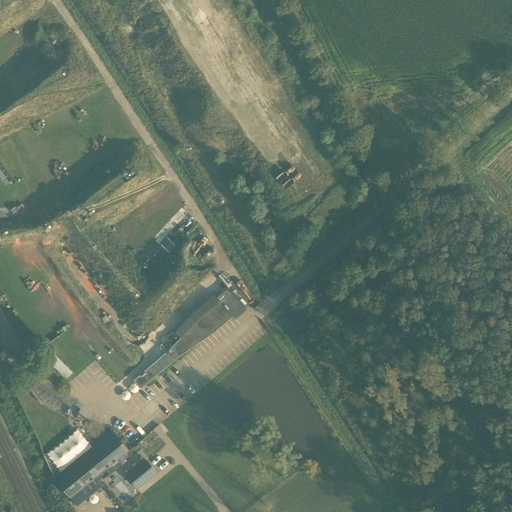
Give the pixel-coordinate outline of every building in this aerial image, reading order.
[(148,224),(141,227),(147,237),(154,233),(148,224)] [(168,352),(134,381),(141,389),(175,360),(215,332),(233,316),(235,319),(247,309),(229,288),(217,298),(219,301),(202,316),(168,352)] [(72,373),(50,349),(43,356),(65,379),(72,373)] [(99,474),(128,451),(112,431),(83,454),(99,474)] [(70,498),(71,497),(77,505),(102,485),(96,477),(99,474),(83,454),(69,465),(58,474),(62,480),(58,483),(70,498)] [(147,461),(127,477),(137,489),(157,472),(147,461)]
